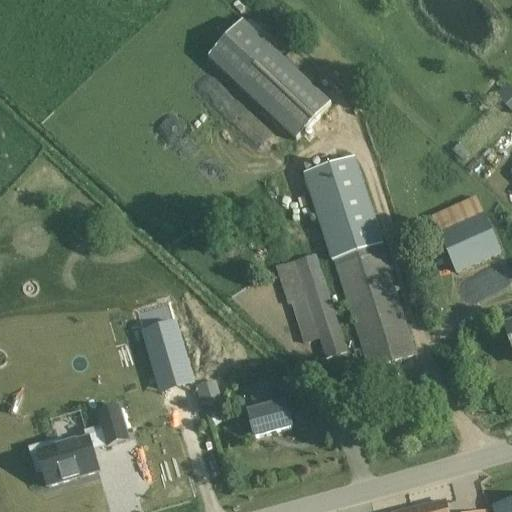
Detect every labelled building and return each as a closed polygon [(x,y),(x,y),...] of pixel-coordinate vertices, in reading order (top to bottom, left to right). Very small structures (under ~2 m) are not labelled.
[(331,107),(243,24),(209,60),(297,143),(331,107)] [(511,93),(510,92),(500,102),(511,114),(511,93)] [(464,164),(470,158),(458,147),(452,153),(464,164)] [(417,358),(354,162),(305,177),(368,374),(417,358)] [(502,256),(477,199),(431,219),(456,277),(502,256)] [(347,351),(316,257),(276,269),(288,307),(292,307),(304,347),(320,342),(326,362),(345,356),(345,353),(347,351)] [(175,324),(144,332),(159,390),(190,382),(175,324)] [(104,389),(108,405),(156,394),(141,330),(80,345),(91,392),(104,389)] [(322,408),(288,375),(280,384),(299,400),(287,414),(305,429),(322,408)] [(198,389),(203,408),(220,403),(214,384),(198,389)] [(275,410),(270,388),(252,392),(258,414),(250,416),(256,440),(290,431),(284,407),(275,410)] [(47,493),(98,478),(97,474),(91,453),(106,449),(107,453),(128,447),(119,414),(99,420),(102,434),(82,439),(83,444),(55,452),(54,447),(26,455),(33,478),(43,476),(47,493)]
